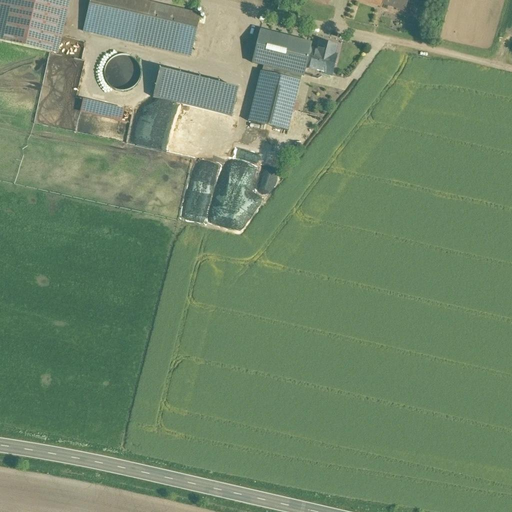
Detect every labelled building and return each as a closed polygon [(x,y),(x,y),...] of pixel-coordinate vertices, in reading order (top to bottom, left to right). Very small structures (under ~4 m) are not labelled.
[(0,0),(0,42),(58,57),(72,0),(0,0)] [(121,0),(90,0),(82,35),(190,59),(200,18),(121,0)] [(306,0),(306,1),(327,8),(330,0),(306,0)] [(349,0),(350,0),(382,11),(385,0),(349,0)] [(412,0),(385,0),(382,11),(406,18),(412,0)] [(337,49),(318,44),(315,52),(312,51),(313,47),(259,33),(250,67),(304,81),(305,73),(332,80),(337,58),(335,57),(337,49)] [(118,58),(112,60),(107,64),(104,69),(103,75),(104,81),(106,86),(110,90),(116,93),(121,94),(127,94),(133,91),(137,86),(140,80),(140,74),(139,68),(135,63),(130,59),(124,57),(118,58)] [(301,85),(260,76),(248,125),(288,135),(301,85)] [(158,78),(152,102),(232,123),(239,98),(158,78)] [(83,102),(79,116),(121,126),(124,112),(83,102)]
